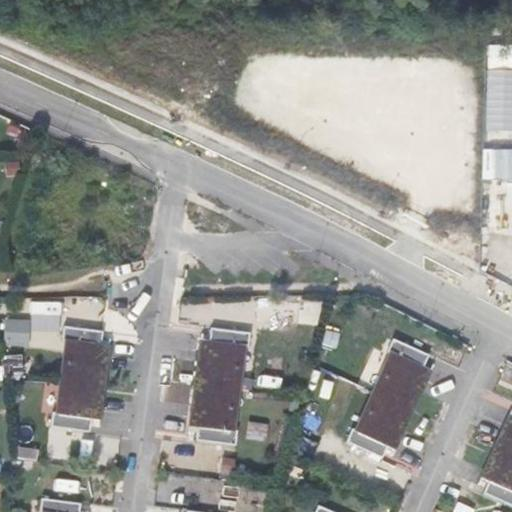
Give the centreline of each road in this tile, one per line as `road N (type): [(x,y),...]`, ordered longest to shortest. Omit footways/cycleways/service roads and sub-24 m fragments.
road 1 (residential): [(498,326),(176,170)]
road 2 (residential): [(176,170),(132,511)]
road 3 (residential): [(498,326),(414,511)]
road 4 (residential): [(176,170),(0,87)]
